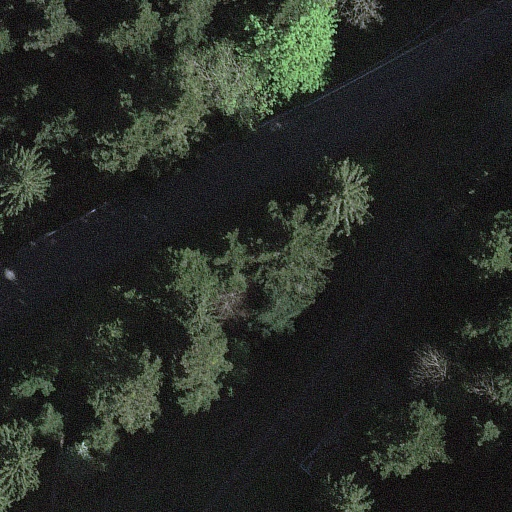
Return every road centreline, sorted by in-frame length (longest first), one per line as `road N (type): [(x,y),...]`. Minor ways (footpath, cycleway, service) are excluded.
road 1 (tertiary): [(511,24),(391,94),(0,291)]
road 2 (track): [(511,96),(438,189),(226,511)]
